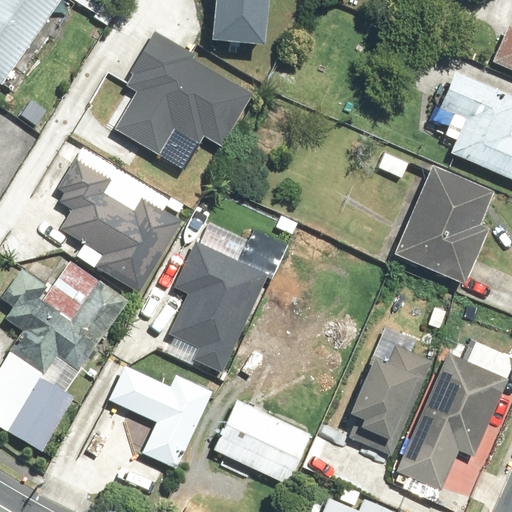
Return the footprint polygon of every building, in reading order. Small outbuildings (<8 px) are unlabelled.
[(0,0),(0,82),(4,85),(62,0),(0,0)] [(217,0),(215,39),(268,43),(272,0),(217,0)] [(122,95),(104,130),(148,153),(168,115),(225,146),(259,85),(136,19),(101,84),(122,95)] [(511,26),(510,25),(494,61),(511,68),(511,26)] [(468,118),(453,153),(511,177),(511,95),(456,72),(442,106),(468,118)] [(422,163),(385,147),(375,169),(413,185),(422,163)] [(105,254),(97,265),(141,293),(186,221),(146,196),(137,212),(117,200),(123,189),(112,182),(115,178),(80,157),(61,187),(66,190),(61,199),(76,208),(63,228),(105,254)] [(497,190),(434,165),(398,252),(470,281),(492,227),(484,224),(497,190)] [(225,372),(269,274),(197,242),(177,287),(191,293),(172,335),(201,348),(196,359),(225,372)] [(80,372),(129,301),(70,261),(52,287),(23,267),(3,297),(16,306),(7,318),(26,330),(12,351),(46,374),(58,357),(80,372)] [(298,312),(268,297),(246,342),(276,357),(298,312)] [(394,456),(431,362),(395,347),(390,360),(377,355),(352,418),(358,420),(350,439),(394,456)] [(511,377),(449,351),(398,471),(444,491),(461,450),(477,456),(511,377)] [(180,467),(214,392),(177,375),(172,385),(128,365),(112,401),(156,421),(143,450),(180,467)] [(33,382),(8,432),(47,451),(72,402),(33,382)] [(240,400),(216,449),(287,484),(311,435),(240,400)] [(329,497),(322,511),(399,511),(361,496),(356,508),(329,497)]
